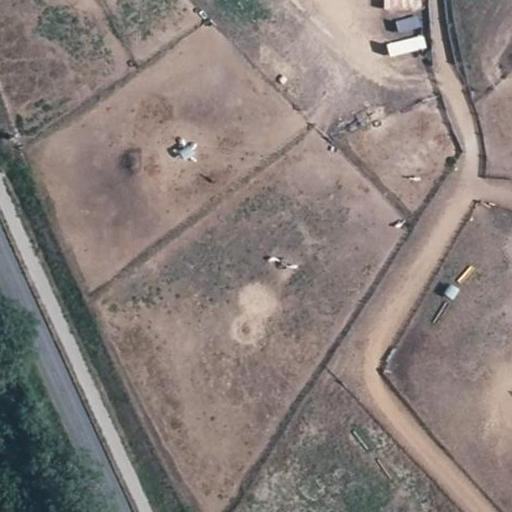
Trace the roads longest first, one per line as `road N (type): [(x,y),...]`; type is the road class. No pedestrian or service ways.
road 1 (tertiary): [(0,238),(124,511)]
road 2 (unknown): [(511,42),(477,73),(445,79),(412,72),(318,0)]
